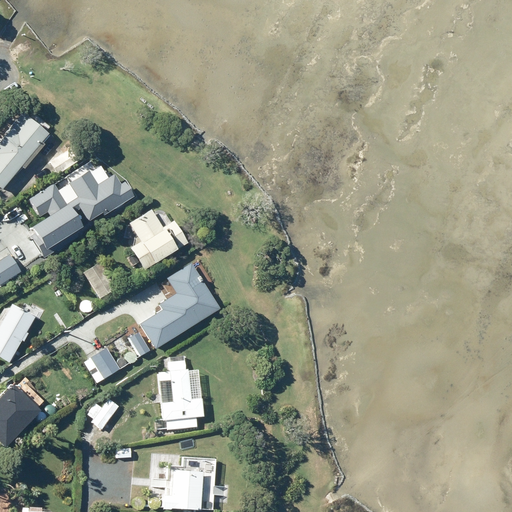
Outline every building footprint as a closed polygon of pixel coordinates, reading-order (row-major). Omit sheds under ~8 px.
[(0,185),(42,134),(16,113),(0,132),(0,185)] [(70,147),(47,162),(55,174),(77,159),(70,147)] [(89,226),(69,197),(57,179),(24,201),(36,220),(25,227),(28,233),(24,236),(43,265),(92,232),(89,226)] [(125,223),(137,241),(127,248),(141,270),(184,243),(170,221),(159,228),(147,209),(125,223)] [(0,258),(0,283),(25,266),(14,249),(0,258)] [(80,273),(96,298),(111,289),(95,263),(80,273)] [(217,299),(204,279),(200,282),(197,277),(178,289),(195,314),(217,299)] [(7,305),(0,317),(0,359),(4,362),(29,317),(7,305)] [(192,327),(182,309),(172,314),(181,332),(192,327)] [(177,333),(166,315),(155,321),(167,339),(177,333)] [(102,348),(80,362),(86,371),(92,368),(94,371),(88,375),(94,383),(116,369),(102,348)] [(156,385),(158,419),(153,420),(153,430),(184,428),(183,418),(198,417),(197,399),(196,399),(195,387),(193,388),(192,370),(183,370),(182,361),(167,362),(167,371),(165,371),(165,374),(161,374),(156,385)] [(0,446),(34,411),(6,384),(0,390),(0,446)] [(84,415),(90,419),(88,422),(98,429),(115,406),(105,399),(99,408),(92,403),(84,415)] [(130,485),(129,505),(146,506),(147,497),(157,497),(156,508),(194,511),(194,509),(200,509),(201,494),(213,495),(214,486),(201,486),(202,467),(163,465),(161,487),(130,485)]
